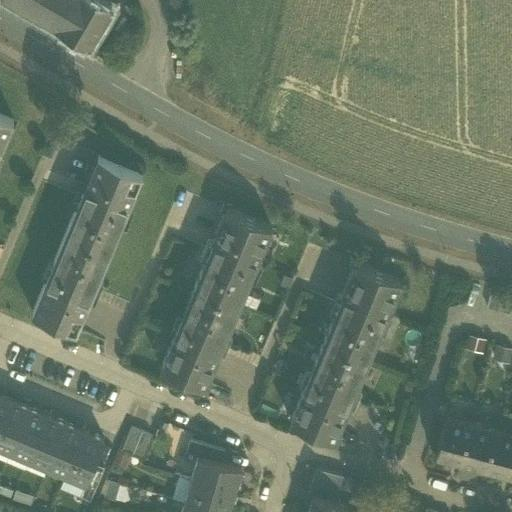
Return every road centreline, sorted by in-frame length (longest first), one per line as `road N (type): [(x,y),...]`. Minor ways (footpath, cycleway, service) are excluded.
road 1 (residential): [(511,252),(365,207),(251,160),(127,93)]
road 2 (residential): [(0,323),(289,445),(271,511)]
road 3 (unknown): [(395,480),(449,324)]
road 4 (residential): [(127,93),(0,19)]
road 5 (residential): [(395,480),(511,511)]
